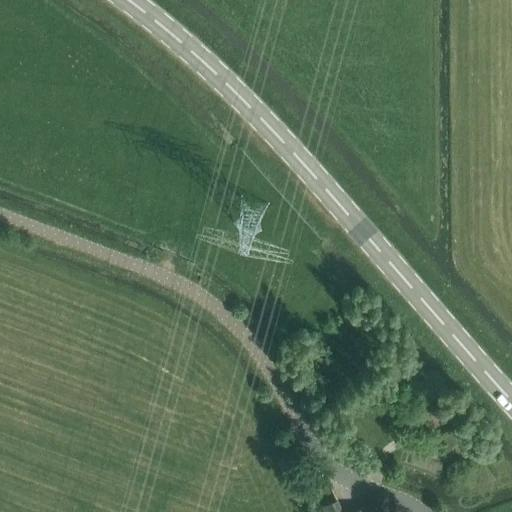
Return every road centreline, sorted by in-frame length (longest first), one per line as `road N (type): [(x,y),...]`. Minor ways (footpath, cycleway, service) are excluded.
road 1 (secondary): [(511,401),(296,158),(126,0)]
road 2 (track): [(370,489),(381,458),(401,443),(442,456),(462,445)]
